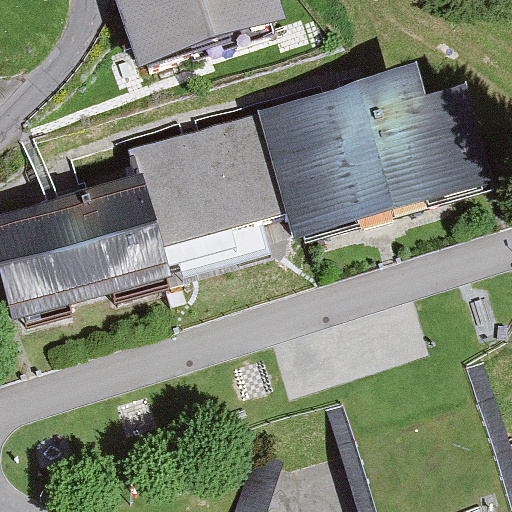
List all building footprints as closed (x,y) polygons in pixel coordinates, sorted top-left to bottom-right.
[(101,0),(129,80),(254,39),(241,0),(101,0)] [(419,71),(254,114),(280,216),(287,242),(480,193),(457,104),(430,111),(419,71)] [(254,114),(119,149),(130,189),(146,251),(280,216),(254,114)] [(130,189),(0,222),(0,321),(154,283),(146,251),(130,189)] [(511,511),(511,461),(484,367),(328,415),(359,511),(511,511)] [(256,462),(239,511),(264,511),(279,470),(256,462)]
